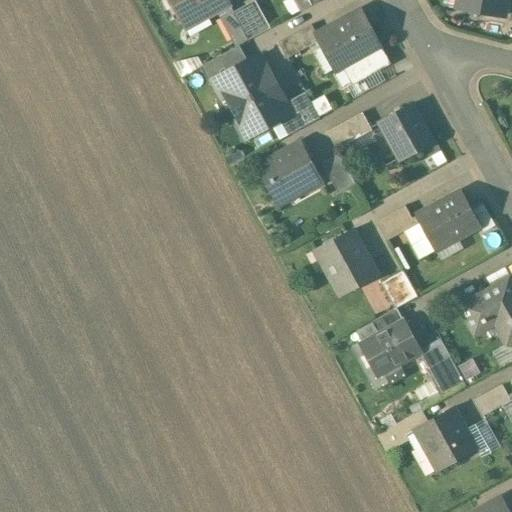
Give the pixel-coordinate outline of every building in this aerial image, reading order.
[(171,0),(184,24),(205,12),(207,16),(208,15),(230,3),(228,0),(171,0)] [(255,0),(254,0),(233,12),(249,40),(271,28),(255,0)] [(459,0),(458,8),(504,16),(506,0),(459,0)] [(205,12),(184,24),(190,35),(212,23),(208,15),(207,16),(205,12)] [(317,36),(316,37),(319,43),(335,72),(343,67),(353,85),(389,65),(379,47),(380,47),(362,12),(361,13),(361,14),(345,23),(345,22),(317,36)] [(312,25),(279,43),(288,59),(319,43),(316,37),(317,36),(312,25)] [(240,45),(204,64),(213,80),(225,74),(248,61),(240,45)] [(248,61),(225,74),(231,84),(227,95),(240,118),(251,121),(257,132),(284,117),(291,113),(287,107),(259,55),(248,61)] [(198,56),(174,62),(182,77),(203,65),(198,56)] [(308,95),(287,107),(291,113),(284,117),(293,132),(320,118),(308,95)] [(413,103),(380,121),(401,160),(434,142),(413,103)] [(363,112),(331,130),(329,131),(329,134),(337,149),(373,130),(363,112)] [(301,141),(257,165),(278,204),(322,180),(301,141)] [(339,153),(322,162),(339,193),(356,184),(339,153)] [(461,190),(416,215),(417,216),(420,222),(436,250),(480,226),(461,190)] [(406,205),(379,220),(378,222),(378,224),(387,240),(420,222),(417,216),(413,218),(406,205)] [(354,229),(315,250),(340,296),(379,275),(354,229)] [(403,270),(381,282),(395,308),(397,308),(418,296),(403,270)] [(460,305),(475,334),(496,322),(508,343),(511,340),(511,284),(509,279),(478,295),(460,305)] [(472,285),(455,294),(460,305),(478,295),(472,285)] [(395,308),(372,321),(379,333),(404,320),(397,308),(395,308)] [(379,333),(363,342),(373,360),(377,358),(385,371),(421,352),(420,350),(404,320),(379,333)] [(441,338),(420,350),(421,352),(430,368),(426,370),(442,399),(466,385),(441,338)] [(503,384),(475,400),(483,416),(511,400),(503,384)] [(429,421),(415,429),(438,471),(477,449),(453,407),(429,421)] [(423,410),(377,434),(387,452),(409,440),(406,435),(415,429),(429,421),(423,410)] [(508,511),(500,497),(473,511),(508,511)]
